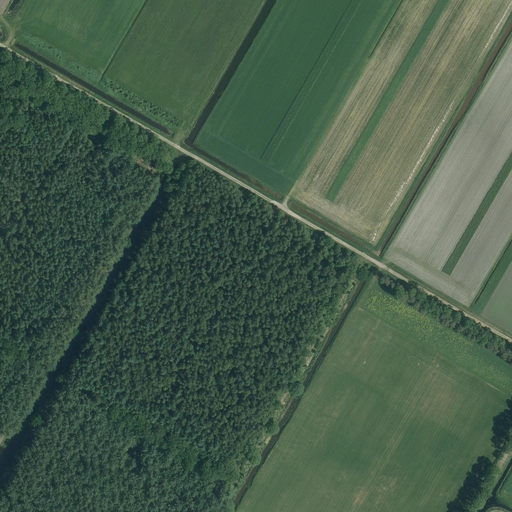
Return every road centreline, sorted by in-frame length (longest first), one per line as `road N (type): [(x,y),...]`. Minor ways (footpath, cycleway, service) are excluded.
road 1 (track): [(511,340),(0,44)]
road 2 (track): [(217,511),(366,255)]
